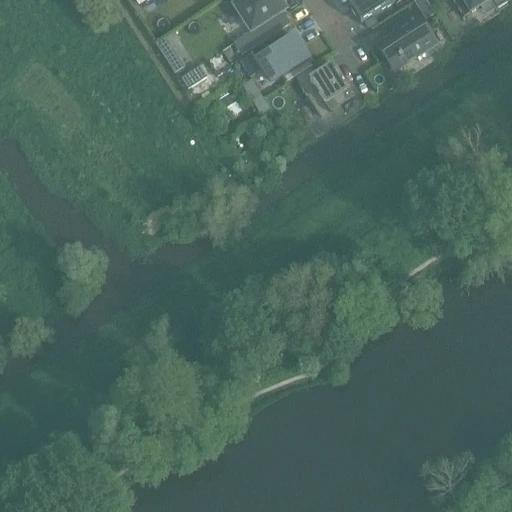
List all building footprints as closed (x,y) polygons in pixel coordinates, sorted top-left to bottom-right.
[(252,34),(234,45),(242,58),(291,27),(282,14),(285,12),(277,0),(248,0),(235,8),(252,34)] [(361,26),(396,3),(394,0),(358,0),(348,7),(361,26)] [(435,16),(424,0),(418,0),(414,3),(426,22),(435,16)] [(511,1),(510,0),(451,0),(464,19),(486,5),(491,2),(497,11),(511,1)] [(407,70),(436,50),(415,19),(387,37),(393,46),(380,55),(391,71),(402,63),(407,70)] [(295,38),(258,62),(272,83),(281,77),(287,85),(295,80),(311,70),(313,69),(307,60),(309,59),(295,38)] [(355,101),(333,67),(317,78),(311,70),(295,80),(323,122),(355,101)] [(199,68),(180,80),(188,92),(207,79),(199,68)] [(235,106),(229,97),(219,103),(225,113),(235,106)]
